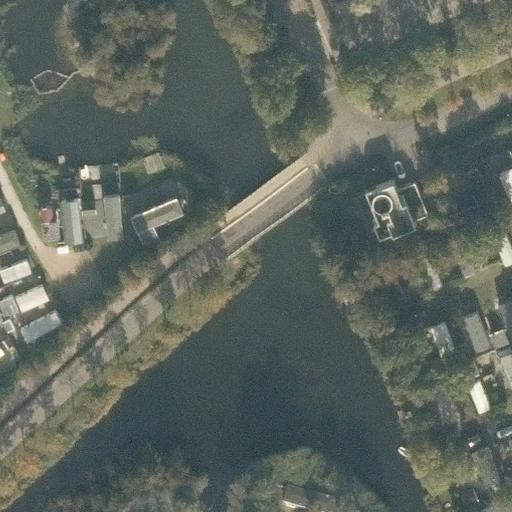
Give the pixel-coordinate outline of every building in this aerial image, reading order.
[(511,142),(496,148),(511,190),(511,142)] [(458,186),(460,186),(462,195),(490,190),(485,159),(454,165),(458,186)] [(373,222),(379,237),(416,222),(414,217),(428,212),(415,180),(397,187),(393,178),(365,189),(378,220),(373,222)] [(109,184),(111,228),(127,227),(125,183),(109,184)] [(149,237),(165,230),(158,215),(188,201),(180,185),(135,206),(149,237)] [(0,204),(10,200),(5,187),(0,188),(0,204)] [(84,230),(82,192),(69,192),(71,230),(84,230)] [(505,255),(511,253),(511,228),(507,212),(494,216),(505,255)] [(19,216),(0,223),(0,243),(26,233),(19,216)] [(453,227),(449,218),(440,221),(444,230),(453,227)] [(479,264),(478,237),(461,239),(463,265),(479,264)] [(432,245),(419,251),(433,282),(445,277),(432,245)] [(0,260),(6,275),(37,262),(31,248),(0,260)] [(397,297),(410,289),(395,263),(382,271),(397,297)] [(10,309),(54,289),(47,274),(3,294),(10,309)] [(0,300),(0,317),(9,314),(3,299),(0,300)] [(22,319),(29,333),(67,314),(60,300),(22,319)] [(0,365),(2,370),(27,355),(9,327),(0,332),(0,365)] [(511,341),(502,346),(511,370),(511,341)] [(481,402),(493,397),(482,369),(470,374),(481,402)] [(462,384),(451,389),(458,405),(469,400),(462,384)] [(485,475),(502,471),(493,434),(477,438),(485,475)] [(293,485),(287,511),(316,511),(317,509),(331,511),(335,511),(339,494),(293,485)] [(485,511),(491,511),(511,503),(511,485),(480,499),(485,511)]
